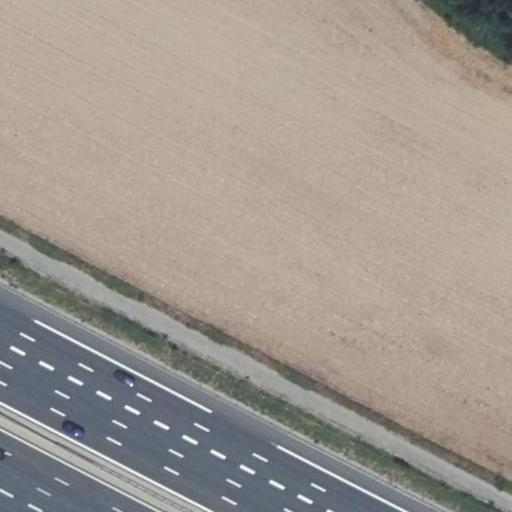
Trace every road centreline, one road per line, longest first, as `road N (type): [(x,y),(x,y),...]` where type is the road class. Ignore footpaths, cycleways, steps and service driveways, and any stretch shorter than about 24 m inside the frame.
road 1 (track): [(0,241),(511,508)]
road 2 (motorway): [(303,511),(0,354)]
